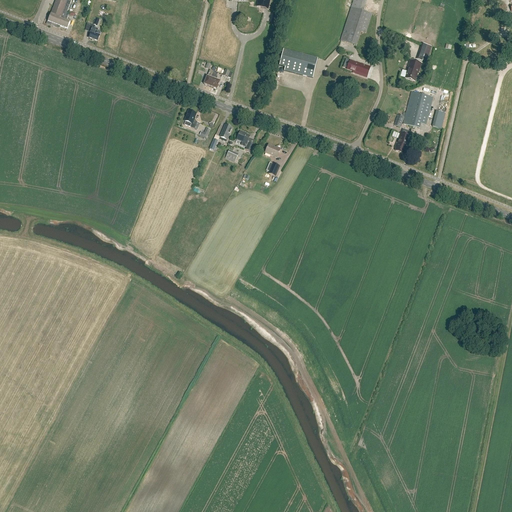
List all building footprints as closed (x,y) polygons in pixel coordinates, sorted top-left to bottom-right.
[(67,30),(70,23),(66,21),(69,14),(67,13),(71,0),(56,0),(48,22),(53,24),(52,25),(53,27),(56,27),(56,25),(67,30)] [(257,0),(256,7),(268,9),(270,0),(257,0)] [(340,41),(342,41),(356,46),(361,32),(365,33),(372,14),(363,11),(351,8),(340,41)] [(98,42),(100,36),(96,35),(98,30),(92,27),(89,33),(91,33),(89,38),(98,42)] [(313,78),(318,59),(283,50),(279,66),(285,68),(284,71),(313,78)] [(371,67),(370,67),(357,63),(350,60),(347,70),(353,72),(352,73),(367,78),(371,67)] [(418,74),(421,64),(410,60),(408,67),(406,71),(408,72),(405,79),(415,82),(417,74),(418,74)] [(211,87),(216,73),(210,70),(207,77),(204,85),(211,87)] [(216,73),(211,87),(217,90),(220,82),(222,75),(216,73)] [(426,126),(428,117),(433,98),(412,92),(403,125),(419,129),(421,124),(426,126)] [(194,129),(197,122),(194,121),(197,114),(188,111),(184,121),(185,122),(184,124),(184,125),(194,129)] [(445,114),(436,112),(432,127),(441,130),(445,114)] [(402,123),(404,117),(398,115),(395,122),(396,122),(395,124),(395,125),(400,127),(402,124),(401,124),(402,123)] [(226,142),(226,140),(227,141),(232,128),(225,125),(220,138),(224,139),(224,141),(226,142)] [(206,139),(210,130),(206,128),(204,133),(201,132),(199,136),(206,139)] [(392,137),(398,139),(395,147),(396,148),(395,151),(403,154),(408,143),(409,144),(411,137),(412,133),(402,129),(401,133),(400,133),(400,134),(394,132),(392,137)] [(251,152),(253,146),(247,143),(250,137),(246,135),(246,134),(240,132),(237,140),(243,142),(241,146),(247,148),(246,150),(251,152)] [(215,140),(214,139),(210,149),(214,151),(215,147),(216,147),(218,141),(215,140)] [(276,148),(269,145),(266,153),(277,158),(280,149),(277,147),(276,148)] [(235,163),(236,161),(238,156),(238,155),(229,151),(226,159),(235,163)] [(275,177),(280,167),(273,164),(269,174),(275,177)]
